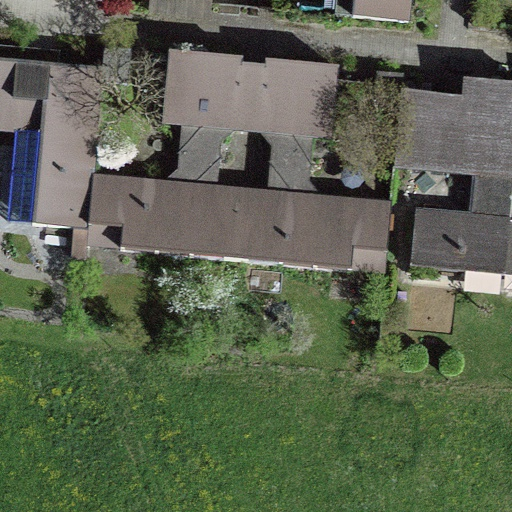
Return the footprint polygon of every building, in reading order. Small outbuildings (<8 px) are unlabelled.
[(354,0),(353,18),(408,23),(409,0),(354,0)] [(120,251),(235,262),(242,191),(216,188),(220,144),(235,131),(242,61),(169,54),(162,125),(182,126),(178,171),(163,184),(92,177),(87,231),(86,248),(89,248),(91,227),(122,229),(120,251)] [(102,72),(0,62),(0,129),(40,133),(32,226),(87,231),(92,177),(102,72)] [(268,193),(242,191),(235,262),(350,272),(353,244),(384,247),(382,275),(384,275),(391,204),(320,198),(308,183),(312,138),(332,141),(338,70),(266,63),(259,133),(272,148),(268,193)] [(511,195),(511,85),(490,84),(488,102),(401,94),(394,166),(476,173),(472,219),(415,214),(410,268),(465,273),(466,265),(505,268),(511,195)]
